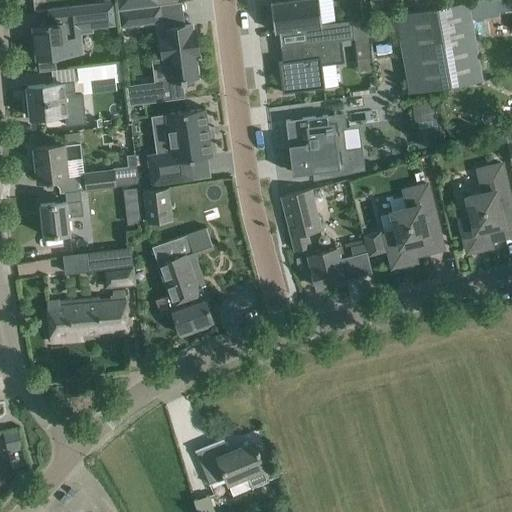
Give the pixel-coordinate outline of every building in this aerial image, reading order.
[(155,0),(119,0),(121,9),(156,4),(155,0)] [(272,1),(271,1),(275,31),(276,31),(276,30),(279,30),(306,26),(309,43),(342,39),(350,38),(354,38),(352,21),(352,19),(334,22),(331,0),(289,0),(272,2),(272,1)] [(397,13),(405,12),(419,91),(483,79),(472,19),(468,0),(397,13)] [(485,16),(481,0),(469,0),(468,0),(472,19),(485,16)] [(116,24),(114,2),(76,6),(78,20),(79,20),(80,33),(87,32),(86,28),(116,24)] [(121,9),(118,9),(120,27),(162,21),(160,4),(156,4),(121,9)] [(57,69),(55,55),(82,52),(80,33),(79,20),(78,20),(33,25),(39,71),(57,69)] [(370,23),(374,39),(384,36),(380,20),(370,23)] [(187,78),(198,77),(195,55),(199,54),(196,29),(192,30),(192,24),(164,27),(164,33),(161,34),(164,59),(168,58),(170,79),(127,84),(130,104),(185,97),(183,80),(187,80),(187,78)] [(371,56),(369,36),(354,38),(357,57),(371,56)] [(309,43),(301,44),(303,58),(278,61),(282,92),(325,87),(322,65),(344,62),(341,39),(309,43)] [(126,80),(124,63),(78,68),(79,82),(114,78),(115,81),(126,80)] [(29,101),(24,101),(26,115),(30,115),(31,117),(65,114),(66,125),(86,122),(83,93),(83,91),(75,92),(74,82),(57,84),(56,82),(55,82),(47,83),(27,85),(29,101)] [(439,101),(414,104),(417,122),(418,122),(419,128),(442,125),(439,101)] [(156,153),(147,154),(151,185),(193,179),(190,158),(208,156),(212,155),(205,107),(165,113),(171,151),(156,153)] [(286,120),(292,173),(312,171),(313,179),(365,169),(362,147),(345,149),(342,127),(333,128),(333,126),(329,127),(328,114),(286,120)] [(511,123),(503,125),(511,165),(511,123)] [(509,155),(504,131),(494,133),(499,157),(509,155)] [(82,157),(80,142),(34,147),(36,163),(32,163),(30,166),(31,176),(34,178),(37,178),(38,180),(47,179),(47,180),(52,180),(51,178),(67,176),(65,159),(82,157)] [(471,215),(459,217),(467,251),(491,246),(489,240),(501,237),(511,234),(511,207),(502,163),(478,168),(484,192),(467,196),(471,215)] [(84,172),(79,173),(80,175),(81,189),(116,184),(138,182),(136,166),(114,169),(84,172)] [(383,229),(364,234),(369,255),(388,250),(392,266),(416,260),(414,255),(426,252),(443,247),(439,231),(427,183),(404,189),(408,207),(391,211),(396,230),(384,232),(383,229)] [(137,186),(126,187),(128,196),(138,195),(137,186)] [(143,191),(147,222),(173,219),(169,188),(143,191)] [(321,228),(311,188),(281,195),(295,249),(308,246),(305,232),(321,228)] [(60,201),(40,204),(44,235),(64,233),(70,232),(68,216),(82,215),(81,200),(80,189),(65,190),(66,201),(60,201)] [(154,246),(152,247),(160,270),(158,270),(174,315),(181,334),(214,323),(208,304),(201,285),(198,286),(187,255),(194,252),(187,234),(154,246)] [(337,248),(308,255),(311,267),(316,287),(345,279),(344,277),(340,259),(339,257),(344,255),(341,246),(337,248)] [(93,251),(86,251),(88,270),(103,268),(132,265),(130,247),(93,251)] [(132,265),(103,268),(105,286),(134,283),(132,265)] [(124,289),(113,290),(113,295),(47,301),(51,341),(129,334),(124,289)] [(222,438),(195,449),(209,484),(227,477),(229,481),(233,493),(251,486),(268,479),(258,452),(260,451),(258,448),(256,449),(253,441),(228,452),(222,438)] [(197,511),(215,511),(210,494),(194,499),(197,511)]
